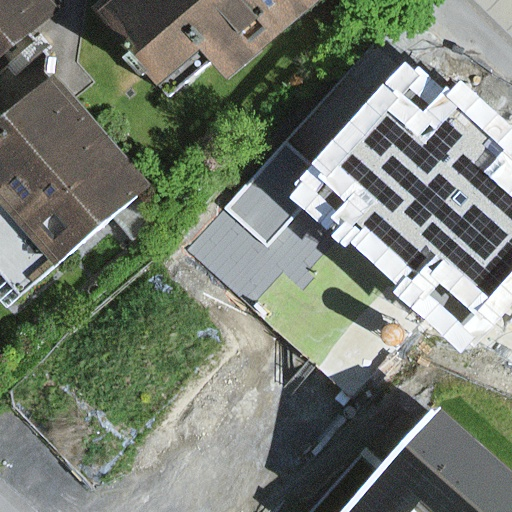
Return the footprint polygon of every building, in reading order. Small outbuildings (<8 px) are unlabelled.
[(0,0),(0,47),(51,5),(46,0),(0,0)] [(295,0),(76,0),(75,1),(161,98),(207,58),(217,69),(295,0)] [(0,222),(2,224),(109,131),(54,69),(0,116),(0,222)] [(390,104),(310,192),(463,333),(511,279),(511,145),(461,98),(426,137),(390,104)] [(153,179),(109,131),(2,224),(42,272),(153,179)] [(511,511),(511,487),(437,409),(349,511),(511,511)]
